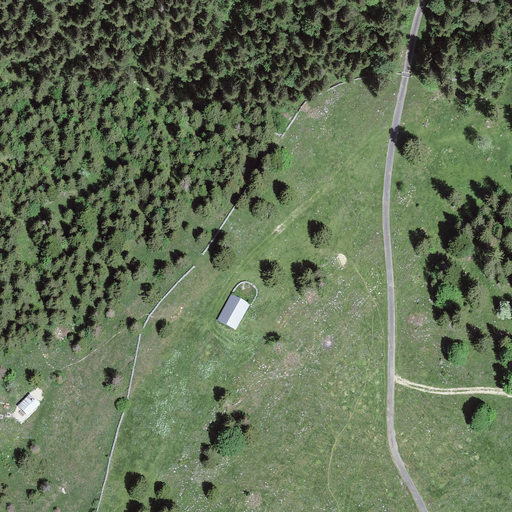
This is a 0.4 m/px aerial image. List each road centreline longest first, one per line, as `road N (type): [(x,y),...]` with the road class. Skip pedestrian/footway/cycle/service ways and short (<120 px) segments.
road 1 (track): [(425,0),(386,206),(391,438),(424,511)]
road 2 (track): [(511,394),(449,394),(391,375)]
